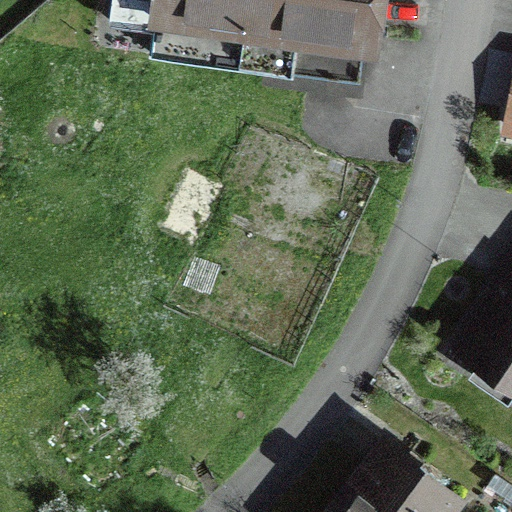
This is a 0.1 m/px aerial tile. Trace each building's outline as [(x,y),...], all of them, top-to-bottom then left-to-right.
[(110,0),(107,24),(150,30),(147,55),(354,82),(361,36),(367,36),(371,0),(110,0)] [(511,75),(500,126),(511,128),(511,75)] [(511,266),(455,354),(511,393),(511,266)] [(79,406),(42,443),(84,484),(121,447),(79,406)] [(437,511),(449,497),(381,445),(330,511),(437,511)]
